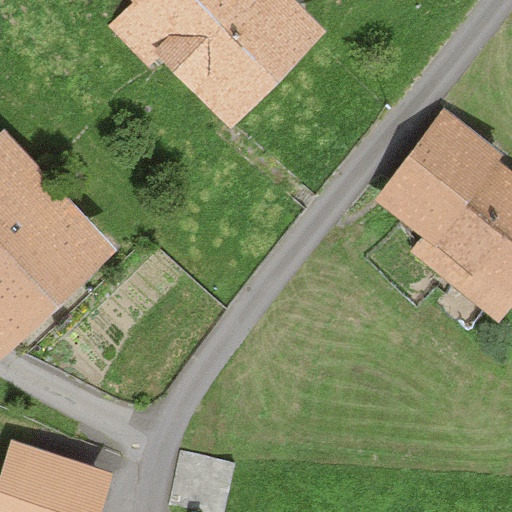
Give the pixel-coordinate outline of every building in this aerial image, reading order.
[(145,0),(119,26),(147,54),(161,39),(222,100),(292,29),(262,0),(145,0)] [(376,191),(431,232),(493,150),(500,142),(444,101),(376,191)] [(499,311),(511,293),(511,164),(493,150),(431,232),(418,250),(499,311)] [(84,240),(0,151),(0,321),(9,331),(70,274),(60,263),(84,240)] [(17,448),(0,502),(0,511),(75,511),(88,471),(17,448)]
